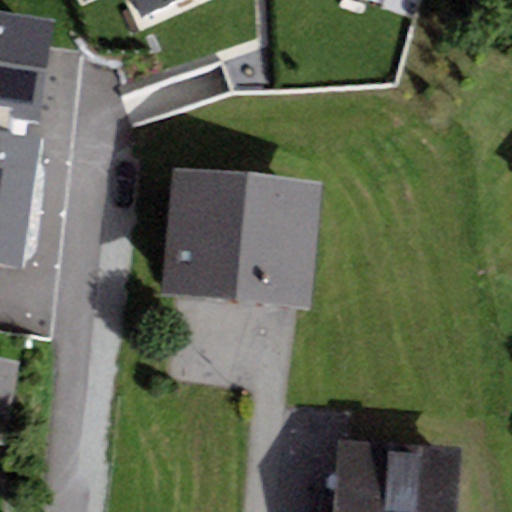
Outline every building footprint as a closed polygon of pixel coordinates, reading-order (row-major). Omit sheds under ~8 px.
[(134,0),(142,16),(177,0),(134,0)] [(0,266),(21,269),(40,141),(9,136),(11,117),(41,121),(54,20),(0,12),(0,266)] [(172,172),(161,292),(311,306),(322,185),(172,172)] [(21,362),(0,358),(0,442),(8,443),(21,362)] [(454,511),(457,451),(334,445),(330,511),(454,511)]
